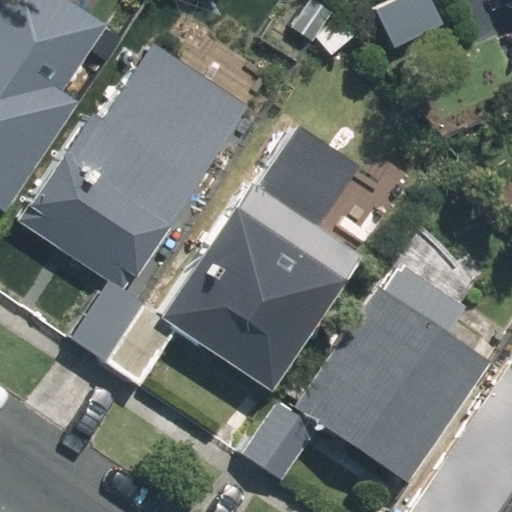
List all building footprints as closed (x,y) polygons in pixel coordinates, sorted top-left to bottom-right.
[(38,0),(0,0),(0,194),(62,108),(43,94),(86,34),(38,0)] [(292,0),(280,0),(253,40),(307,77),(338,31),(292,0)] [(511,0),(490,0),(511,49),(511,0)] [(89,368),(131,307),(110,293),(252,83),(184,37),(165,65),(133,43),(80,121),(68,113),(0,214),(0,222),(94,286),(54,345),(89,368)] [(131,307),(89,368),(120,389),(153,339),(243,400),(340,257),(299,230),(343,164),(279,120),(146,317),(131,307)] [(347,296),(276,405),(265,398),(227,456),(267,482),(296,438),(383,495),(463,371),(347,296)] [(511,511),(511,380),(488,364),(388,511),(511,511)]
